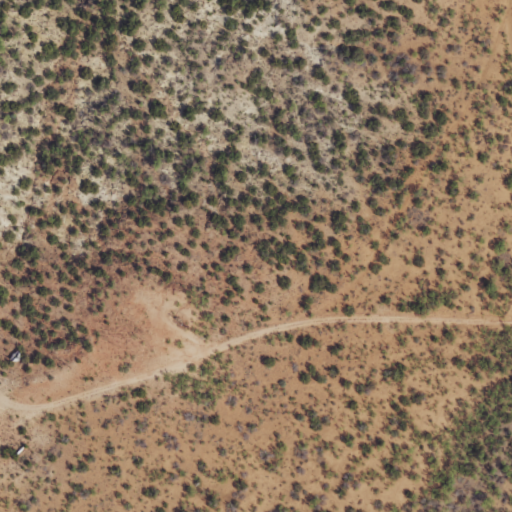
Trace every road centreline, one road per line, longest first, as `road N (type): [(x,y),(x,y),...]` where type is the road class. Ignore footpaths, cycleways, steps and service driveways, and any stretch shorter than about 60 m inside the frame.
road 1 (track): [(407,334),(358,331),(348,316),(262,315),(216,328),(188,353),(175,389),(206,511)]
road 2 (track): [(511,340),(407,334),(249,484),(231,511)]
road 3 (track): [(348,316),(409,189),(500,61)]
